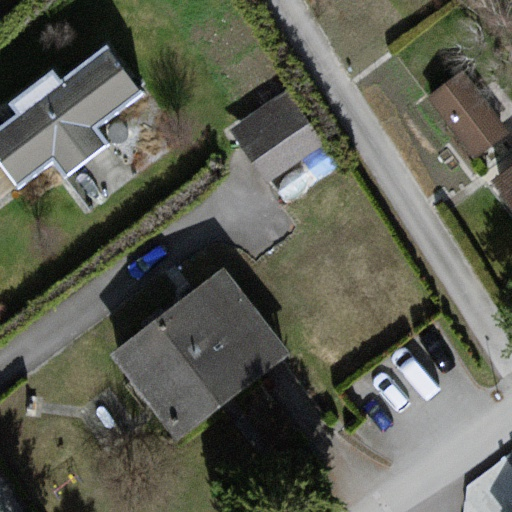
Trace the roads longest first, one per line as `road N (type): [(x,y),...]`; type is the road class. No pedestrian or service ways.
road 1 (unknown): [(511,329),(288,0)]
road 2 (residential): [(511,409),(375,511)]
